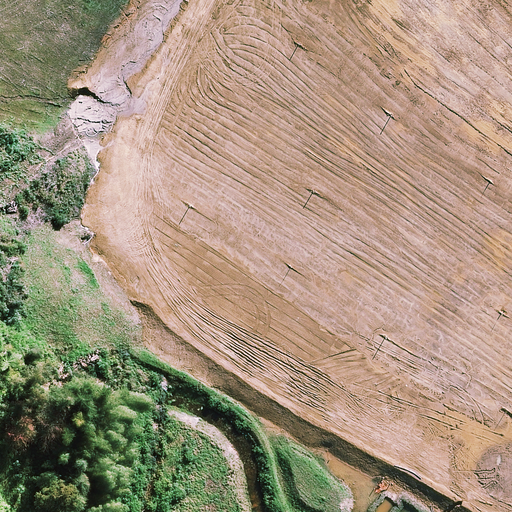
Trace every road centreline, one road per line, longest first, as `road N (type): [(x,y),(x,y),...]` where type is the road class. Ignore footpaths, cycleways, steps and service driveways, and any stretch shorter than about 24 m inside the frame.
road 1 (motorway): [(511,422),(0,73)]
road 2 (motorway): [(0,3),(511,344)]
